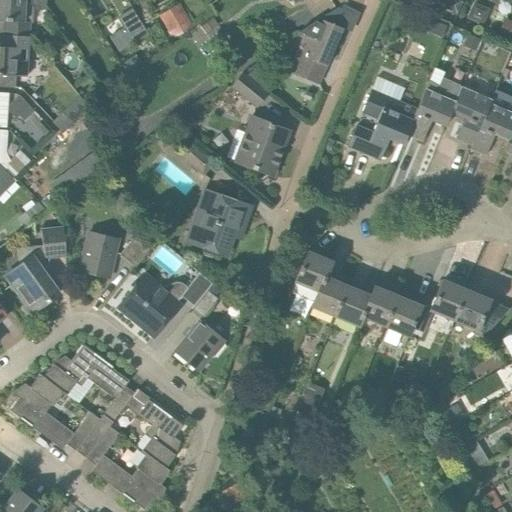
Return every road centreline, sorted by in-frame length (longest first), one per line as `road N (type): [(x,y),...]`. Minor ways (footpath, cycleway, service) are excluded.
road 1 (residential): [(217,424),(300,171),(371,0)]
road 2 (residential): [(217,424),(85,323),(67,326),(0,376)]
road 3 (residential): [(386,247),(356,244),(345,230),(348,217),(434,188),(468,196),(484,223)]
road 4 (residential): [(0,431),(109,511)]
